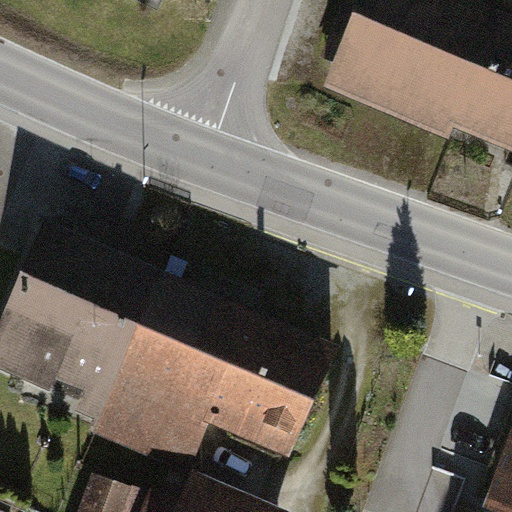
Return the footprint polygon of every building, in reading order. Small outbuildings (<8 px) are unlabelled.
[(511,0),(367,0),(337,77),(511,145),(511,0)] [(59,223),(2,358),(106,402),(164,267),(59,223)] [(106,402),(92,436),(204,483),(223,437),(312,474),(364,351),(164,267),(106,402)] [(511,457),(495,498),(511,504),(511,457)] [(280,511),(204,483),(192,511),(280,511)]
